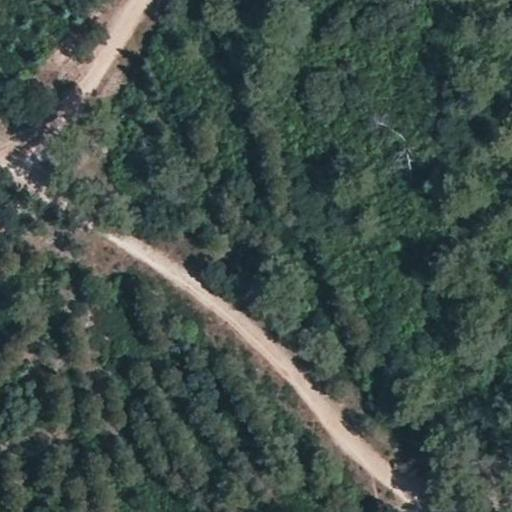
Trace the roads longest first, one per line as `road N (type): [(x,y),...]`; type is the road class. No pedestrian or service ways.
road 1 (track): [(511,499),(435,501),(384,477),(246,328),(165,268),(0,168)]
road 2 (track): [(0,168),(38,149),(139,0)]
